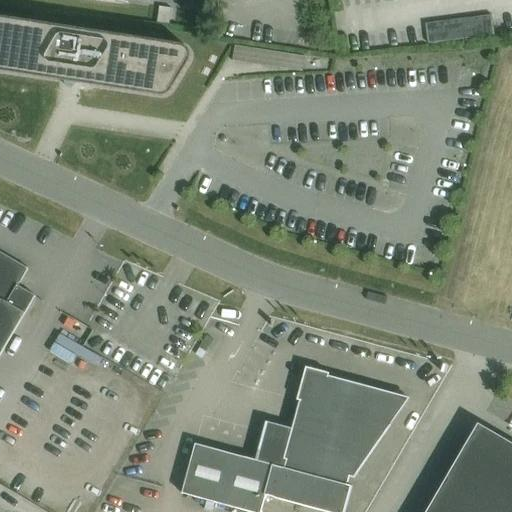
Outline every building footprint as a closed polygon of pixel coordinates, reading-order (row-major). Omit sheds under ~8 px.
[(0,71),(60,81),(64,82),(65,85),(66,86),(67,88),(69,88),(71,88),(72,88),(74,87),(75,86),(76,84),(94,87),(161,97),(162,97),(163,97),(164,97),(165,97),(166,97),(167,96),(168,96),(169,96),(169,95),(170,95),(171,94),(172,93),(173,92),(173,91),(190,64),(190,63),(191,63),(191,62),(191,61),(191,60),(192,60),(192,59),(192,58),(192,57),(192,56),(192,55),(191,54),(191,53),(191,52),(190,52),(190,51),(189,50),(189,49),(188,49),(188,48),(187,48),(186,47),(185,47),(185,46),(184,46),(183,46),(0,17),(0,71)] [(490,17),(426,25),(428,44),(492,36),(490,17)] [(236,47),(233,62),(284,70),(287,54),(236,47)] [(0,358),(36,297),(19,287),(29,269),(0,252),(0,358)] [(79,363),(88,345),(65,332),(55,351),(79,363)] [(208,352),(215,341),(207,336),(200,347),(208,352)] [(354,478),(410,399),(329,377),(330,374),(307,368),(298,401),(301,402),(293,429),(268,423),(258,461),(196,445),(183,494),(248,511),(262,511),(267,496),(324,511),(345,511),(352,487),(347,486),(350,477),(354,478)] [(447,478),(442,475),(420,511),(511,511),(511,469),(467,443),(447,478)]
